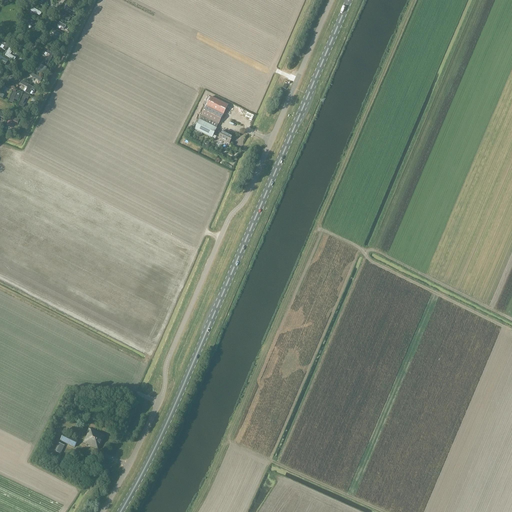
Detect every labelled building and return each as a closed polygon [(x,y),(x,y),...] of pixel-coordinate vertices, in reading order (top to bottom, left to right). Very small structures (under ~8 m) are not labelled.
[(74,16),(61,10),(59,15),(71,21),(74,16)] [(216,129),(218,125),(228,106),(211,97),(194,130),(211,138),(216,129)] [(222,131),(218,139),(229,144),(232,137),(222,131)] [(87,433),(83,442),(98,450),(104,436),(90,430),(89,433),(87,433)] [(78,439),(64,433),(60,440),(74,447),(78,439)] [(64,446),(58,443),(54,451),(60,454),(64,446)]
